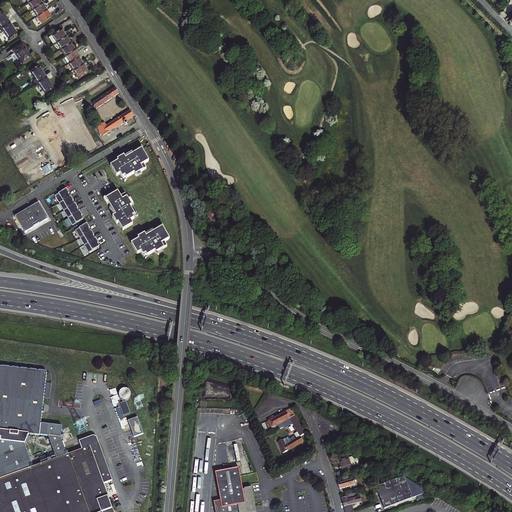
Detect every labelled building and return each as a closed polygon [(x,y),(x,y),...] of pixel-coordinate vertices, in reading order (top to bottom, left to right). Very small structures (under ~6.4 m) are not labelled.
[(35,0),(28,5),(33,12),(42,6),(37,0),(35,0)] [(42,6),(33,12),(37,18),(46,12),(42,6)] [(0,14),(0,24),(1,25),(0,25),(0,28),(1,30),(11,23),(4,12),(0,14)] [(46,12),(37,18),(42,25),(51,19),(46,12)] [(19,35),(11,23),(1,30),(3,33),(5,32),(11,40),(19,35)] [(55,44),(64,38),(59,32),(51,38),(55,44)] [(68,44),(64,38),(55,44),(59,50),(68,44)] [(21,43),(11,50),(14,54),(21,64),(30,58),(25,51),(26,50),(21,43)] [(68,44),(59,50),(63,56),(72,50),(68,44)] [(72,50),(63,56),(67,63),(75,58),(76,57),(72,50)] [(75,58),(67,63),(66,64),(71,71),(80,65),(75,58)] [(31,70),(36,78),(34,80),(36,83),(46,76),(39,65),(31,70)] [(80,65),(71,71),(76,78),(85,72),(80,65)] [(46,76),(36,83),(38,87),(40,85),(46,93),(54,88),(46,76)] [(115,88),(92,104),(96,110),(113,99),(117,96),(119,94),(115,88)] [(126,122),(134,117),(130,110),(106,126),(104,123),(97,128),(103,136),(123,123),(125,126),(127,125),(126,122)] [(95,113),(91,116),(93,119),(100,115),(97,111),(95,112),(95,113)] [(119,162),(111,166),(117,176),(121,174),(123,178),(126,176),(127,178),(135,173),(136,175),(147,169),(144,164),(149,162),(141,150),(134,155),(134,156),(132,157),(131,156),(126,159),(125,156),(118,160),(119,162)] [(61,205),(72,198),(70,195),(69,194),(70,194),(68,190),(56,198),(61,205)] [(122,197),(119,193),(107,200),(112,208),(113,207),(114,209),(113,210),(116,215),(113,217),(117,224),(119,223),(123,231),(133,225),(131,221),(135,219),(133,216),(135,215),(130,207),(132,205),(126,194),(122,197)] [(65,213),(76,206),(74,202),(74,203),(73,202),(74,201),(73,198),(72,198),(61,205),(65,213)] [(40,204),(17,218),(27,234),(50,220),(40,204)] [(69,220),(81,213),(79,210),(78,210),(78,209),(79,208),(77,205),(76,206),(65,213),(69,220)] [(69,220),(74,228),(85,221),(83,217),(83,218),(82,217),(83,216),(81,213),(69,220)] [(81,240),(92,233),(90,229),(90,230),(89,229),(90,228),(88,225),(76,232),(75,233),(79,241),(81,240)] [(139,240),(131,244),(137,254),(141,252),(143,256),(146,254),(147,256),(155,252),(156,253),(167,247),(165,242),(169,240),(161,228),(154,233),(154,234),(153,235),(152,235),(151,234),(146,237),(145,234),(138,238),(139,240)] [(85,247),(97,240),(95,237),(94,236),(95,236),(93,232),(92,233),(81,240),(85,247)] [(85,247),(90,255),(101,248),(99,245),(98,244),(99,243),(97,240),(85,247)] [(428,367),(433,371),(436,367),(431,363),(428,367)] [(44,372),(0,367),(0,478),(33,468),(25,444),(29,434),(49,437),(52,445),(60,441),(58,438),(59,426),(38,424),(44,372)] [(119,402),(123,414),(130,411),(125,399),(127,398),(128,397),(129,396),(130,395),(130,393),(129,391),(128,389),(127,388),(126,387),(125,387),(123,387),(122,387),(121,388),(120,388),(119,389),(118,390),(118,392),(118,393),(118,394),(119,395),(120,397),(121,397),(122,398),(123,400),(119,402)] [(285,421),(286,423),(290,420),(300,436),(305,434),(290,409),(268,421),(272,431),(277,428),(276,426),(285,421)] [(138,415),(128,419),(134,436),(144,432),(138,415)] [(295,436),(279,445),(283,453),(303,441),(300,436),(297,438),(295,436)] [(0,478),(0,511),(114,511),(104,482),(90,445),(69,452),(68,449),(67,450),(60,441),(52,445),(57,459),(33,468),(0,478)] [(112,478),(99,441),(90,445),(104,482),(112,478)] [(354,457),(339,462),(342,471),(343,474),(351,472),(350,468),(355,467),(354,463),(355,461),(354,457)] [(255,511),(253,489),(246,490),(246,491),(244,491),(240,469),(217,473),(221,501),(214,502),(215,511),(255,511)] [(404,477),(376,488),(384,509),(416,496),(418,501),(425,497),(422,489),(411,494),(404,477)] [(338,484),(339,489),(355,485),(353,479),(338,484)] [(344,507),(353,504),(361,502),(360,497),(354,498),(353,493),(347,495),(347,497),(342,498),(344,507)]
